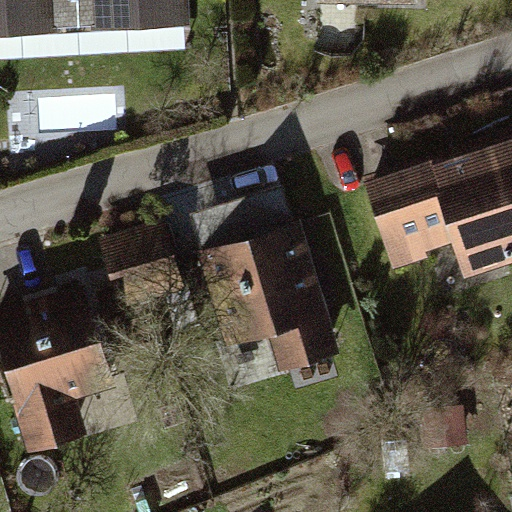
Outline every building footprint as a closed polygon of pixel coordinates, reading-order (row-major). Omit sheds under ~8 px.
[(0,0),(0,32),(196,24),(195,0),(0,0)] [(330,0),(331,12),(431,9),(430,0),(330,0)] [(511,139),(372,183),(402,276),(466,255),(475,282),(511,270),(511,139)] [(174,223),(106,243),(125,308),(194,287),(174,223)] [(306,228),(204,259),(233,353),(279,338),(291,376),(347,359),(306,228)] [(98,282),(0,312),(0,334),(38,459),(95,441),(83,402),(130,387),(98,282)]
